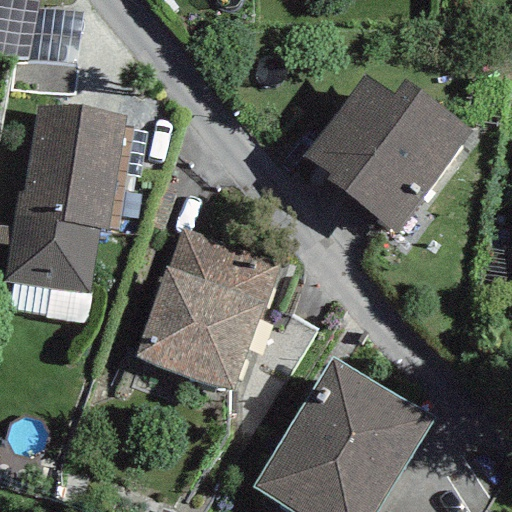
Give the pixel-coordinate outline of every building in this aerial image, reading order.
[(36,3),(13,0),(0,0),(0,57),(27,62),(35,10),(36,3)] [(80,13),(35,10),(27,62),(75,64),(80,13)] [(472,132),(403,80),(392,95),(364,74),(302,156),(330,176),(325,182),(395,234),(472,132)] [(125,118),(36,105),(23,193),(17,192),(4,282),(89,294),(98,229),(108,231),(125,118)] [(279,264),(181,229),(133,360),(230,396),(279,264)] [(377,511),(433,420),(329,358),(252,488),(292,511),(377,511)]
